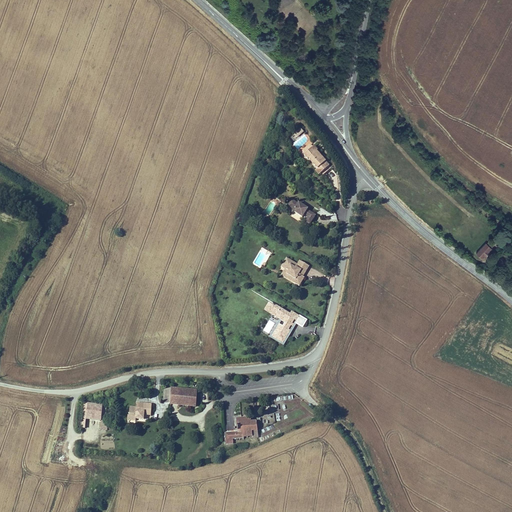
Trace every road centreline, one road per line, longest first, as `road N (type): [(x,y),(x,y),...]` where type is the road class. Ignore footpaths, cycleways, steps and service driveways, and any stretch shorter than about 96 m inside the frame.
road 1 (residential): [(0,382),(71,392),(152,373),(308,360),(323,346),(354,190),(366,176)]
road 2 (tertiary): [(366,176),(511,301)]
road 3 (track): [(299,382),(351,434),(387,511)]
